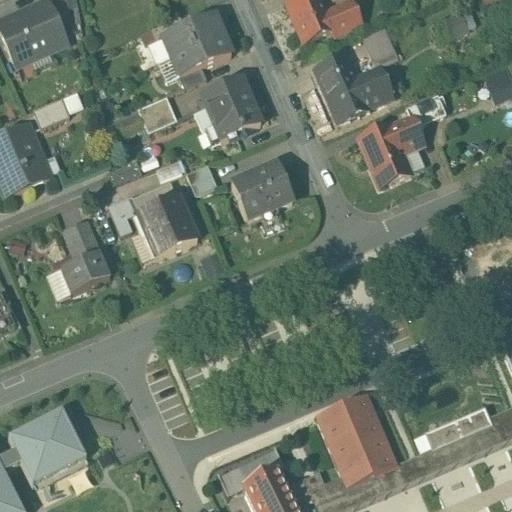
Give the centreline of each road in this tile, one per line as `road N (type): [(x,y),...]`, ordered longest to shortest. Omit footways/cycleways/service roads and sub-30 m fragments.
road 1 (residential): [(348,246),(242,0)]
road 2 (tertiary): [(348,246),(113,347)]
road 3 (residential): [(113,347),(193,511)]
road 4 (tertiary): [(511,179),(348,246)]
road 5 (tertiary): [(113,347),(0,393)]
